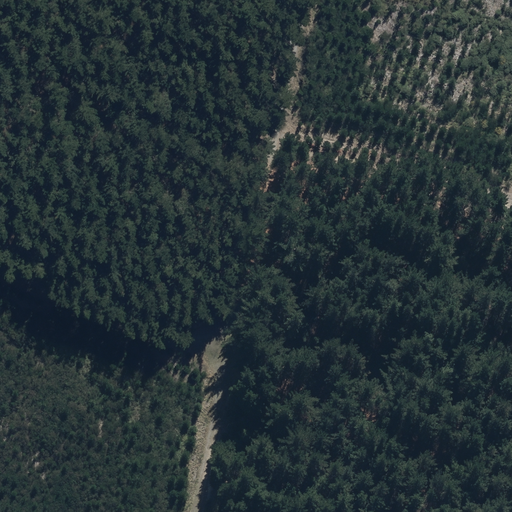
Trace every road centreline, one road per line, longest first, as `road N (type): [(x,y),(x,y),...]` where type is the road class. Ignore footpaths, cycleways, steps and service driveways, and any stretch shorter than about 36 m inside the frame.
road 1 (track): [(197,511),(236,364),(303,0)]
road 2 (track): [(236,364),(0,277)]
